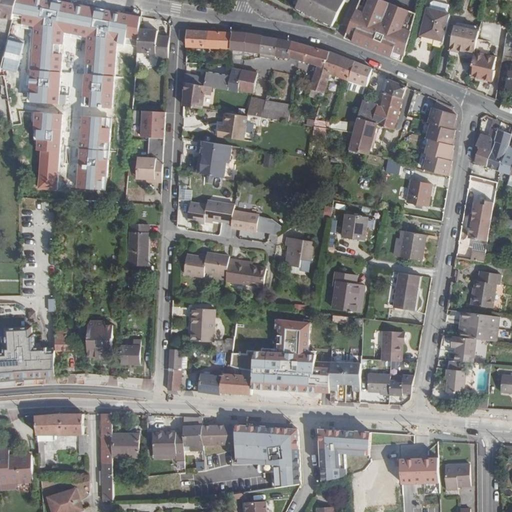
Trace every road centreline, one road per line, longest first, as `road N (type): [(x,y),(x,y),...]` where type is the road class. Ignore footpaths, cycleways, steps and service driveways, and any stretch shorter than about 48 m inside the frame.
road 1 (residential): [(473,100),(418,418)]
road 2 (tertiary): [(0,399),(95,396),(305,412)]
road 3 (residential): [(235,21),(317,36),(473,100)]
